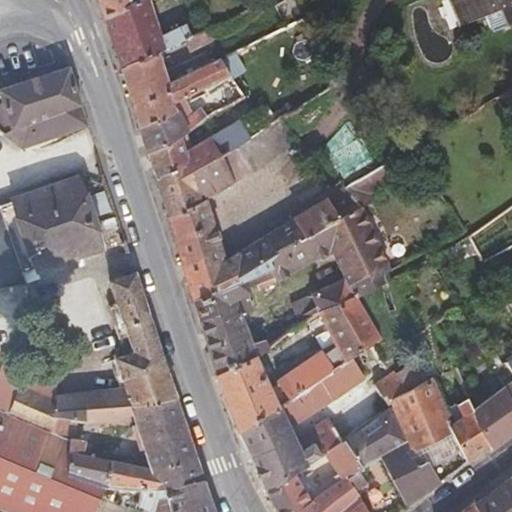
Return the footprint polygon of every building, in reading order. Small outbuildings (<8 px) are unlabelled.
[(134,5),(132,0),(97,0),(103,19),(134,5)] [(162,35),(150,0),(144,0),(134,5),(103,19),(120,69),(159,50),(192,34),(187,23),(162,35)] [(511,0),(453,0),(464,26),(485,17),(491,34),(511,25),(511,0)] [(207,92),(232,78),(221,59),(171,82),(159,50),(120,69),(138,128),(178,107),(176,103),(202,90),(204,93),(207,92)] [(80,106),(67,68),(0,89),(0,94),(4,105),(0,106),(0,130),(3,134),(80,106)] [(232,78),(207,92),(219,111),(244,98),(232,78)] [(502,106),(511,99),(511,87),(496,98),(502,106)] [(195,172),(223,157),(252,139),(276,123),(268,103),(187,150),(181,133),(146,152),(167,217),(205,199),(195,172)] [(87,127),(80,106),(3,134),(23,149),(87,127)] [(209,117),(201,107),(183,116),(178,107),(138,128),(146,152),(181,133),(189,128),(209,117)] [(295,146),(281,120),(276,123),(252,139),(223,157),(236,183),(295,146)] [(236,183),(223,157),(195,172),(205,199),(236,183)] [(350,286),(390,264),(362,206),(376,201),(372,195),(397,181),(387,163),(346,187),(359,207),(321,229),(331,251),(346,278),(350,286)] [(102,249),(78,178),(13,200),(13,201),(0,205),(0,289),(26,285),(23,275),(37,269),(37,271),(102,249)] [(226,259),(205,199),(167,217),(192,300),(241,272),(247,269),(321,229),(359,207),(346,187),(226,259)] [(259,290),(331,251),(321,229),(247,269),(259,290)] [(456,264),(477,252),(468,237),(447,248),(456,264)] [(353,290),(381,274),(392,268),(390,264),(350,286),(353,290)] [(253,311),(247,297),(253,295),(241,272),(192,300),(214,376),(258,354),(257,352),(288,332),(284,326),(265,337),(266,339),(254,343),(243,316),(253,311)] [(175,398),(135,274),(109,283),(116,304),(108,307),(122,346),(130,343),(133,353),(125,356),(116,359),(127,389),(58,397),(59,372),(7,360),(0,376),(0,409),(9,414),(51,432),(56,417),(86,422),(86,409),(131,406),(175,398)] [(346,278),(292,303),(302,323),(321,311),(357,298),(386,282),(381,274),(353,290),(350,286),(346,278)] [(383,339),(357,298),(321,311),(338,345),(325,355),(323,352),(278,383),(289,399),(353,357),(383,339)] [(125,356),(133,353),(130,343),(122,346),(125,356)] [(281,404),(258,354),(214,376),(238,432),(281,404)] [(248,456),(264,490),(342,435),(390,402),(404,392),(394,373),(393,371),(342,407),(348,416),(332,426),(327,418),(293,440),(289,430),(367,378),(353,357),(289,399),(281,404),(238,432),(248,456)] [(511,358),(506,362),(511,372),(511,381),(503,386),(511,403),(511,358)] [(404,392),(426,382),(412,365),(394,373),(404,392)] [(467,461),(446,411),(432,379),(426,382),(404,392),(390,402),(411,439),(424,431),(432,444),(426,448),(444,477),(467,461)] [(511,435),(511,403),(503,386),(473,409),(489,446),(491,451),(511,435)] [(200,471),(175,398),(131,406),(86,409),(86,422),(114,419),(132,413),(150,468),(83,453),(86,442),(69,440),(68,476),(104,489),(137,494),(166,498),(203,482),(200,471)] [(489,446),(473,409),(468,398),(446,411),(467,461),(489,446)] [(354,501),(340,511),(397,511),(406,506),(442,483),(440,480),(428,461),(424,463),(407,441),(411,439),(390,402),(342,435),(363,466),(342,480),(354,501)] [(94,511),(104,489),(68,476),(69,440),(51,432),(9,414),(0,409),(0,506),(14,511),(94,511)] [(340,511),(354,501),(342,480),(363,466),(342,435),(264,490),(277,511),(340,511)] [(479,511),(511,511),(511,477),(474,504),(479,511)] [(213,511),(209,500),(203,482),(166,498),(137,494),(137,508),(147,511),(213,511)]
